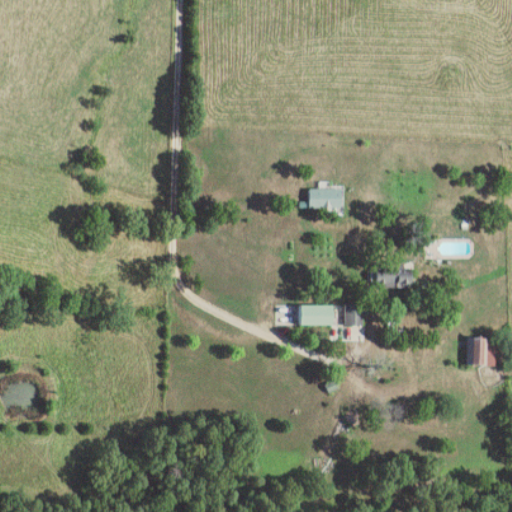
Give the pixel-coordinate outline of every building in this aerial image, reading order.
[(341,207),(341,187),(309,188),(309,208),(341,207)] [(375,269),(376,287),(395,286),(394,268),(375,269)] [(397,286),(410,286),(409,271),(397,271),(397,286)] [(332,324),(333,304),(301,304),(301,323),(332,324)] [(346,324),(363,324),(362,305),(345,306),(346,324)] [(466,364),(495,364),(496,337),(467,337),(466,364)]
